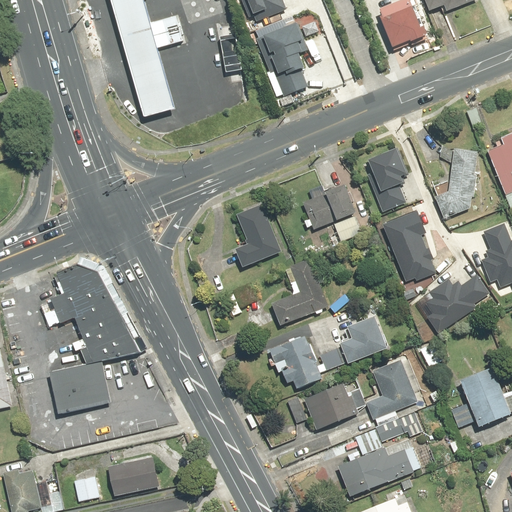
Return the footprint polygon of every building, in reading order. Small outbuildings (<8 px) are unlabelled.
[(152,24),(145,0),(114,0),(147,116),(176,108),(160,51),(152,24)] [(242,0),(252,25),(287,11),(282,0),(242,0)] [(383,16),(381,17),(393,49),(412,41),(412,42),(428,36),(425,27),(422,28),(411,0),(405,0),(381,10),(383,16)] [(425,0),(430,12),(445,6),(447,12),(477,0),(425,0)] [(179,16),(152,24),(160,51),(187,44),(179,16)] [(298,23),(257,39),(271,74),(274,73),(284,97),(309,87),(302,69),(307,68),(301,53),(309,50),(298,23)] [(224,37),(230,74),(243,71),(237,35),(224,37)] [(505,145),(489,151),(511,210),(511,134),(502,139),(505,145)] [(398,148),(369,159),(374,172),(368,175),(383,212),(407,202),(400,184),(404,183),(402,177),(409,174),(398,148)] [(455,149),(450,191),(436,197),(445,219),(471,209),(473,197),(474,197),(479,152),(455,149)] [(347,186),(304,203),(315,231),(358,214),(347,186)] [(263,204),(238,214),(250,244),(237,249),(243,267),(282,252),(263,204)] [(418,211),(383,225),(407,283),(416,279),(417,282),(438,274),(433,261),(434,260),(430,248),(428,249),(423,236),(427,234),(418,211)] [(358,217),(329,228),(332,237),(324,240),(327,249),(365,234),(358,217)] [(511,240),(506,224),(484,232),(491,249),(487,251),(489,257),(482,260),(490,284),(498,281),(500,288),(511,283),(511,240)] [(306,295),(276,308),(287,333),(335,312),(313,263),(296,271),(306,295)] [(143,352),(106,276),(83,268),(60,278),(92,362),(143,352)] [(432,314),(428,317),(439,333),(476,308),(474,305),(490,294),(478,275),(462,286),(459,282),(454,285),(450,280),(430,293),(434,299),(426,304),(432,314)] [(353,339),(342,343),(350,365),(389,350),(377,316),(349,327),(353,339)] [(323,379),(305,337),(270,351),(279,374),(284,372),(289,384),(295,381),(298,389),(323,379)] [(0,341),(0,410),(14,407),(0,341)] [(384,396),(367,403),(375,420),(418,402),(400,360),(373,371),(384,396)] [(107,363),(54,374),(62,416),(115,405),(107,363)] [(494,368),(461,380),(470,402),(453,409),(460,427),(477,421),(480,427),(511,414),(511,392),(505,395),(494,368)] [(345,384),(305,400),(317,431),(360,414),(358,409),(368,405),(361,389),(348,394),(345,384)] [(300,396),(290,401),(300,423),(310,418),(300,396)] [(378,430),(359,437),(366,455),(385,448),(378,430)] [(386,449),(339,466),(351,497),(414,473),(414,471),(422,468),(414,449),(406,452),(405,450),(389,456),(386,449)] [(93,458),(62,465),(66,483),(75,481),(79,503),(102,498),(93,458)] [(154,458),(109,467),(115,497),(160,488),(154,458)] [(20,470),(4,473),(12,511),(29,511),(52,506),(47,482),(37,484),(34,471),(21,473),(20,470)] [(409,511),(404,497),(368,511),(409,511)]
